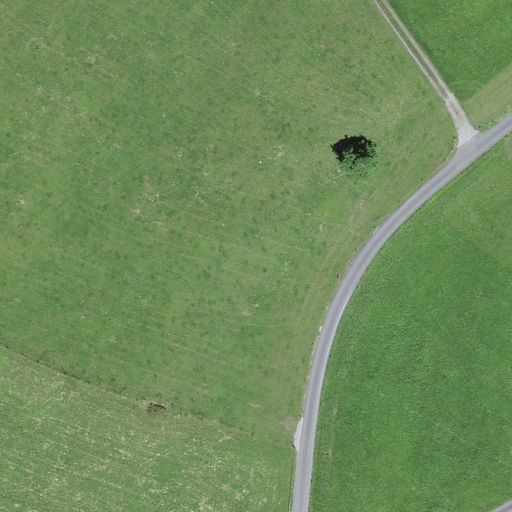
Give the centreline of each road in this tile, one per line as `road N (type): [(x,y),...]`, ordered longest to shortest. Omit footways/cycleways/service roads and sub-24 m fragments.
road 1 (residential): [(306,511),(342,306),(421,195),(511,121)]
road 2 (track): [(377,0),(478,148)]
